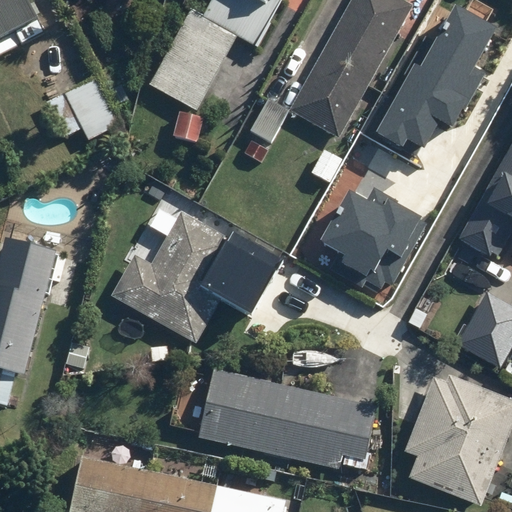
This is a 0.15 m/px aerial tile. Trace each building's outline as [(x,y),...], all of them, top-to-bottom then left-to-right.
[(0,0),(0,55),(42,33),(24,0),(0,0)] [(210,0),(212,1),(203,19),(189,11),(147,87),(197,114),(238,39),(258,50),(276,17),(270,14),(277,0),(210,0)] [(339,139),(411,9),(395,0),(351,0),(290,112),(339,139)] [(372,138),(416,163),(487,38),(442,13),(372,138)] [(87,145),(121,129),(100,83),(51,106),(68,142),(82,135),(87,145)] [(271,146),(288,114),(265,102),(248,133),(271,146)] [(206,119),(176,115),(172,144),(201,148),(206,119)] [(511,136),(469,216),(511,238),(511,136)] [(342,160),(324,150),(309,176),(328,186),(342,160)] [(308,254),(383,292),(418,222),(344,185),(308,254)] [(246,294),(254,298),(273,260),(172,209),(146,261),(134,255),(110,302),(197,345),(223,293),(242,302),(246,294)] [(0,407),(7,410),(15,379),(25,382),(55,256),(3,244),(0,256),(0,407)] [(501,370),(511,350),(511,309),(484,294),(457,346),(501,370)] [(341,457),(364,462),(376,408),(213,371),(198,439),(325,469),(326,463),(339,466),(341,457)] [(415,458),(406,480),(480,509),(511,427),(511,401),(435,371),(403,453),(415,458)] [(162,458),(159,474),(81,457),(69,511),(280,511),(283,501),(216,486),(220,470),(162,458)]
